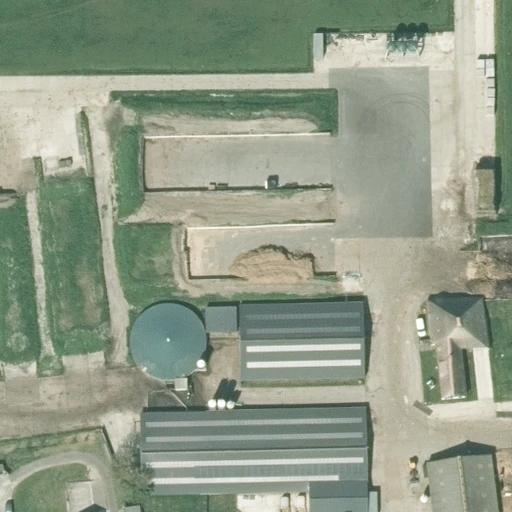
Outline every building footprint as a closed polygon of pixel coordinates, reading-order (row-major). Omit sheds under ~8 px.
[(467,340),(468,352),(488,348),(483,299),(428,305),(432,347),(435,347),(435,351),(447,350),(446,343),(467,340)] [(129,339),(129,345),(129,351),(131,357),(134,362),(137,367),(141,372),(146,376),(151,378),(157,381),(163,382),(169,382),(175,381),(181,379),(187,377),(192,373),(196,369),(200,364),(203,359),(205,353),(206,347),(206,341),(205,335),(204,329),(201,324),(198,319),(194,314),(189,311),(183,308),(178,306),(172,305),(166,304),(160,305),(154,307),(148,309),(143,313),(139,317),(135,322),(132,327),(130,333),(129,339)] [(364,304),(240,305),(240,379),(364,378),(364,304)] [(460,353),(468,352),(467,340),(446,343),(447,350),(435,351),(441,402),(465,399),(460,353)] [(366,511),(365,409),(139,414),(141,497),(309,494),(308,511),(366,511)] [(497,511),(491,457),(426,465),(431,511),(497,511)]
